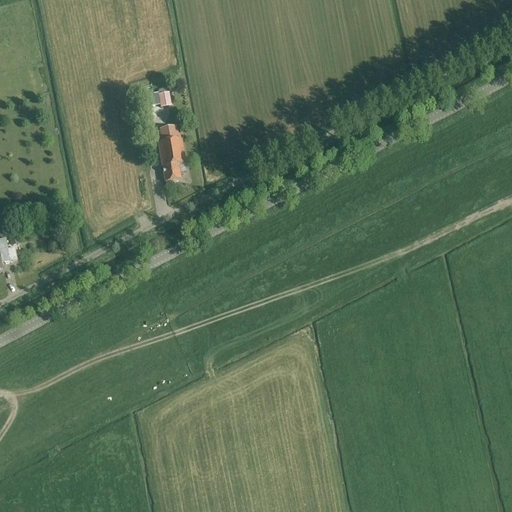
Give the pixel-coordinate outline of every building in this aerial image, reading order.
[(157,95),(150,96),(151,105),(158,104),(157,95)] [(159,100),(161,108),(169,107),(167,99),(159,100)] [(152,107),(136,110),(138,118),(139,118),(152,115),(153,115),(152,107)] [(162,144),(159,145),(166,184),(181,181),(180,174),(187,172),(184,156),(182,141),(181,141),(179,127),(159,131),(162,144)] [(17,235),(10,236),(12,246),(19,245),(17,235)] [(0,269),(2,269),(1,264),(11,262),(18,261),(15,249),(8,250),(6,240),(0,241),(0,269)]
